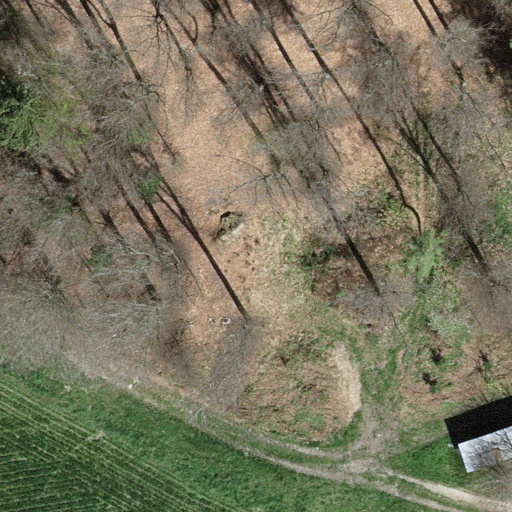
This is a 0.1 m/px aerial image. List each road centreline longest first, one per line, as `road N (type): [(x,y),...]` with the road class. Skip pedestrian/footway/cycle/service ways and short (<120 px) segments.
road 1 (track): [(511,500),(371,447),(297,452),(250,440),(191,416),(0,304)]
road 2 (track): [(371,447),(511,397)]
